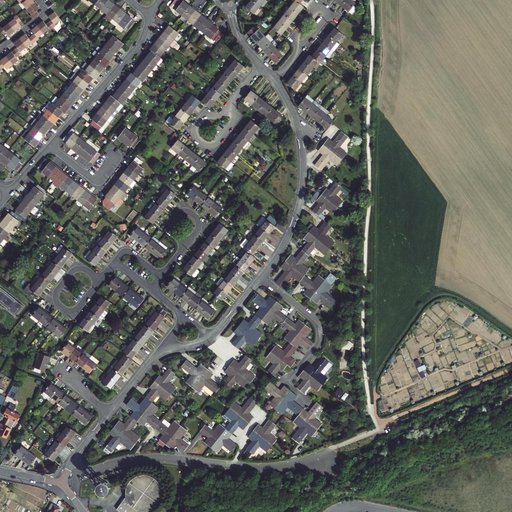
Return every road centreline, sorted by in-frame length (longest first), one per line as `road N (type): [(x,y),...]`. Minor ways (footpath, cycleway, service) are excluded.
road 1 (residential): [(73,460),(87,469),(149,458),(277,467),(310,461),(378,428)]
road 2 (residential): [(274,79),(301,143),(301,193),(262,277)]
road 3 (residential): [(49,146),(135,48),(150,14)]
road 4 (residential): [(262,277),(320,329),(319,342),(286,383)]
